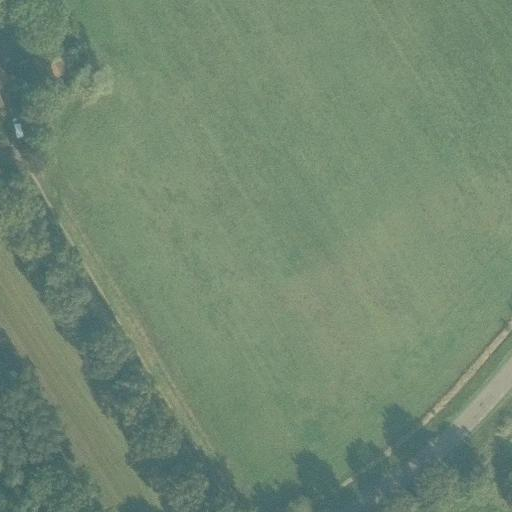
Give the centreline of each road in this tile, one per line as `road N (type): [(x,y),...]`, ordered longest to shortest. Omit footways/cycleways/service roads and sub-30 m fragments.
road 1 (track): [(229,511),(9,144)]
road 2 (tertiary): [(350,511),(452,439),(511,378)]
